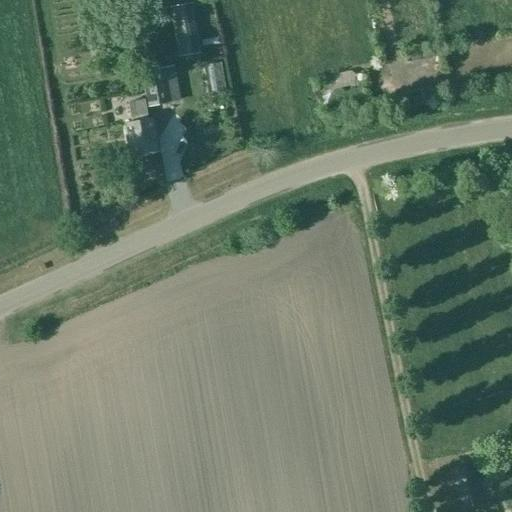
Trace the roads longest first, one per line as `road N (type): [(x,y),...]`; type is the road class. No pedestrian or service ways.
road 1 (tertiary): [(0,305),(293,175),(511,128)]
road 2 (track): [(511,42),(373,78)]
